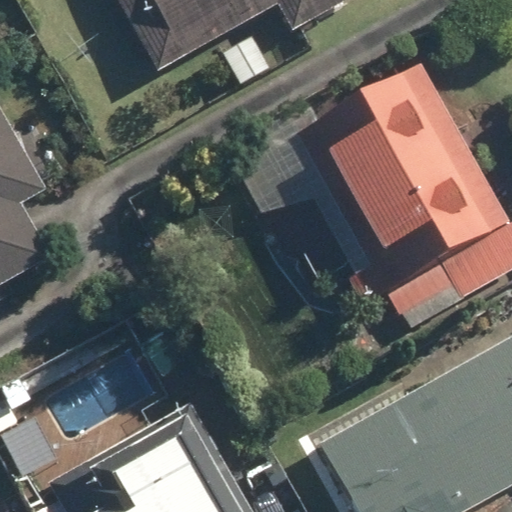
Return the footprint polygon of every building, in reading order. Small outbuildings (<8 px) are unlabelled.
[(117,0),(161,79),(286,10),(303,40),(374,0),(117,0)] [(420,67),(288,139),(379,306),(511,234),(420,67)] [(0,99),(0,295),(53,266),(21,210),(52,192),(0,99)] [(476,511),(511,492),(511,343),(319,451),(353,511),(352,511),(476,511)] [(240,511),(188,412),(59,480),(75,511),(240,511)]
